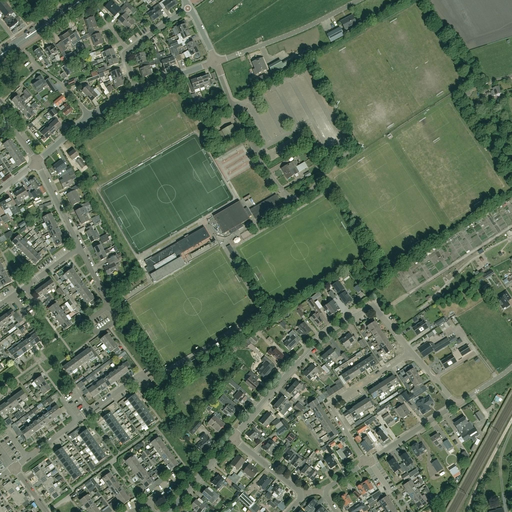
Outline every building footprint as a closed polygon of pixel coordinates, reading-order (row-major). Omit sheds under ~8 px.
[(14,13),(3,0),(0,0),(0,11),(5,17),(6,16),(7,17),(3,21),(12,33),(23,24),(17,16),(14,13)] [(160,7),(162,9),(165,7),(167,11),(177,4),(174,0),(163,0),(158,4),(160,7)] [(127,8),(130,5),(127,2),(124,5),(126,7),(123,10),(122,9),(121,10),(111,1),(105,7),(115,17),(118,13),(120,16),(124,11),(127,8)] [(162,14),(160,11),(162,9),(160,7),(158,4),(152,8),(154,10),(148,14),(152,21),(162,14)] [(124,11),(120,16),(122,18),(119,21),(128,29),(134,23),(125,15),(126,13),(124,11)] [(352,16),(340,22),(345,30),(356,24),(352,16)] [(88,34),(95,32),(93,28),(97,27),(93,17),(85,20),(88,30),(87,30),(88,34)] [(177,35),(188,30),(185,24),(182,26),(181,22),(176,25),(177,26),(174,27),(177,35)] [(344,35),(340,28),(327,35),(330,42),(344,35)] [(67,32),(64,34),(68,39),(71,43),(72,46),(75,44),(78,42),(79,41),(81,40),(79,37),(77,34),(74,36),(73,34),(70,30),(67,32)] [(178,40),(170,44),(171,47),(172,47),(185,42),(184,40),(191,36),(188,30),(177,35),(179,39),(178,40)] [(96,35),(95,32),(88,34),(90,38),(91,37),(94,47),(103,44),(99,34),(96,35)] [(62,36),(59,38),(61,42),(63,44),(60,46),(62,49),(64,52),(67,50),(66,47),(68,45),(71,43),(68,39),(64,34),(62,36)] [(189,51),(196,47),(193,41),(186,45),(184,46),(185,50),(188,49),(189,51)] [(50,47),(45,50),(49,56),(54,63),(56,61),(54,58),(52,55),(54,53),(57,51),(53,46),(50,48),(50,47)] [(196,47),(189,51),(191,56),(194,55),(195,56),(196,57),(197,58),(198,58),(199,57),(199,56),(200,55),(199,54),(198,53),(199,52),(196,47)] [(46,59),(44,56),(39,49),(34,52),(38,59),(41,57),(46,64),(45,65),(47,69),(52,66),(47,58),(46,59)] [(105,58),(115,54),(113,49),(104,52),(101,53),(103,58),(105,58)] [(158,52),(155,54),(159,63),(162,62),(163,65),(164,69),(170,67),(165,56),(160,58),(158,52)] [(142,66),(149,63),(148,60),(147,61),(144,53),(135,56),(138,64),(140,64),(141,63),(142,66)] [(116,59),(115,54),(105,58),(103,58),(103,59),(105,63),(106,63),(116,59)] [(174,62),(172,55),(167,57),(166,56),(165,56),(170,67),(175,65),(174,62)] [(262,58),(252,62),(255,69),(253,70),(255,75),(267,70),(262,58)] [(106,63),(105,63),(108,62),(109,65),(107,66),(108,67),(110,67),(118,64),(116,59),(106,63)] [(280,60),(268,67),(273,76),(285,69),(280,60)] [(151,63),(149,63),(142,66),(143,68),(141,69),(140,69),(143,78),(152,75),(149,67),(150,66),(151,67),(155,65),(155,64),(154,61),(152,62),(151,63)] [(62,68),(67,76),(74,72),(68,63),(62,68)] [(113,81),(123,77),(120,70),(110,73),(113,81)] [(204,87),(205,87),(210,85),(210,87),(213,85),(211,80),(208,81),(207,75),(201,77),(204,87)] [(46,84),(40,76),(36,79),(37,82),(33,86),(36,90),(41,87),(46,84)] [(258,78),(254,80),(256,85),(260,83),(264,81),(262,76),(258,78)] [(123,77),(113,81),(116,88),(125,85),(123,77)] [(204,87),(201,77),(196,79),(198,84),(200,89),(205,87),(204,87)] [(193,87),(190,88),(192,93),(195,92),(194,91),(200,89),(198,84),(196,79),(191,81),(193,87)] [(104,84),(103,84),(107,90),(109,93),(114,91),(111,85),(109,86),(107,82),(104,84)] [(103,84),(103,83),(98,86),(100,89),(101,87),(104,91),(103,92),(105,95),(109,93),(107,90),(103,84)] [(87,97),(94,90),(92,88),(91,89),(88,86),(82,92),(87,97)] [(492,97),(495,95),(501,93),(499,86),(493,89),(494,92),(491,93),(492,97)] [(28,96),(30,93),(26,89),(22,93),(24,95),(20,99),(18,96),(11,102),(16,106),(27,96),(28,96)] [(95,89),(94,90),(87,97),(91,102),(97,96),(98,97),(101,95),(95,89)] [(27,96),(16,106),(20,111),(26,105),(24,103),(32,96),(30,94),(30,93),(28,96),(27,96)] [(62,95),(54,103),(57,107),(65,99),(62,95)] [(63,106),(65,109),(62,112),(66,116),(72,111),(69,106),(68,107),(66,104),(63,106)] [(26,105),(20,111),(24,116),(31,109),(29,107),(28,108),(26,105)] [(31,109),(24,116),(28,120),(35,115),(32,112),(38,107),(36,105),(33,107),(31,109)] [(30,129),(34,126),(36,128),(41,123),(36,119),(28,126),(30,129)] [(62,127),(61,126),(56,120),(53,122),(52,120),(49,123),(51,125),(56,130),(58,128),(59,129),(62,127)] [(46,129),(44,127),(51,135),(56,130),(51,125),(49,123),(46,125),(48,127),(46,129)] [(224,143),(227,141),(238,135),(232,125),(218,132),(224,143)] [(51,135),(44,127),(39,132),(41,134),(44,137),(41,139),(44,142),(46,140),(51,135)] [(6,149),(14,144),(10,140),(3,145),(6,149)] [(17,149),(14,144),(6,149),(9,154),(17,149)] [(20,153),(17,149),(9,154),(12,158),(20,153)] [(86,166),(78,156),(73,150),(68,155),(72,160),(74,163),(76,162),(82,169),(83,171),(88,168),(86,166)] [(23,157),(20,153),(12,158),(15,163),(23,157)] [(26,162),(23,157),(15,163),(18,167),(26,162)] [(10,160),(7,162),(13,171),(15,169),(10,160)] [(66,167),(61,160),(52,167),(57,173),(66,167)] [(305,164),(304,162),(298,166),(295,161),(288,164),(281,169),(284,174),(295,168),(305,164)] [(295,168),(284,174),(287,179),(295,175),(307,168),(305,164),(295,168)] [(72,171),(67,173),(68,174),(65,176),(66,178),(60,181),(63,188),(73,184),(70,179),(75,176),(72,171)] [(30,194),(33,197),(35,201),(40,199),(41,201),(44,200),(42,195),(38,197),(42,194),(43,194),(46,192),(42,185),(41,186),(35,178),(29,182),(35,190),(31,194),(30,194)] [(71,189),(72,192),(66,195),(72,206),(80,202),(75,191),(81,188),(79,184),(71,189)] [(23,188),(18,191),(23,199),(28,195),(30,199),(33,197),(30,194),(31,194),(29,191),(27,193),(23,188)] [(23,199),(18,191),(13,194),(16,199),(14,201),(17,206),(18,207),(22,204),(20,201),(23,199)] [(276,195),(272,197),(250,210),(255,218),(256,220),(282,205),(276,195)] [(10,198),(5,201),(11,213),(16,210),(19,216),(20,215),(23,220),(22,221),(23,223),(24,222),(25,224),(27,223),(18,207),(17,206),(15,207),(10,198)] [(11,213),(5,201),(0,203),(0,204),(5,215),(8,213),(10,217),(13,215),(11,213)] [(78,218),(88,213),(86,208),(92,204),(90,201),(81,206),(82,208),(75,212),(78,218)] [(244,209),(239,201),(213,216),(224,234),(229,231),(230,233),(238,228),(237,227),(250,220),(249,217),(252,215),(247,208),(244,209)] [(41,212),(53,208),(51,202),(39,206),(41,212)] [(88,213),(78,218),(82,225),(89,221),(86,215),(88,213)] [(45,223),(53,219),(51,214),(42,218),(45,223)] [(56,224),(53,219),(45,223),(47,228),(56,224)] [(56,224),(47,228),(50,232),(58,228),(56,224)] [(86,229),(87,231),(85,232),(91,243),(98,239),(92,229),(91,226),(86,229)] [(152,278),(154,282),(185,265),(180,257),(182,257),(180,254),(210,237),(204,227),(175,244),(173,242),(143,259),(147,267),(145,268),(151,279),(152,278)] [(60,233),(58,228),(50,232),(52,237),(60,233)] [(63,238),(60,233),(52,237),(54,242),(63,238)] [(16,246),(22,240),(19,236),(12,242),(16,246)] [(63,238),(54,242),(57,247),(65,243),(63,238)] [(26,243),(22,240),(16,246),(20,250),(26,243)] [(26,243),(20,250),(23,254),(30,247),(26,243)] [(104,251),(101,245),(94,249),(97,255),(104,251)] [(34,251),(30,247),(23,254),(27,257),(34,251)] [(104,251),(97,255),(100,261),(107,257),(106,255),(109,253),(108,249),(104,251)] [(34,251),(27,257),(31,261),(37,254),(34,251)] [(117,257),(121,255),(120,253),(117,255),(116,254),(106,259),(107,262),(117,257)] [(37,254),(31,261),(35,265),(41,258),(37,254)] [(117,257),(107,262),(109,266),(104,268),(108,276),(117,271),(114,264),(120,261),(118,257),(120,259),(123,258),(121,255),(117,257)] [(68,279),(75,273),(72,269),(65,274),(68,279)] [(492,270),(482,276),(484,280),(494,274),(492,270)] [(6,273),(0,275),(0,281),(8,278),(6,273)] [(75,273),(68,279),(71,283),(78,277),(75,273)] [(82,282),(78,277),(71,283),(74,287),(82,282)] [(8,278),(0,281),(0,282),(2,287),(11,282),(8,278)] [(506,287),(511,282),(511,278),(511,279),(510,279),(507,280),(507,279),(503,281),(506,287)] [(50,290),(51,291),(53,290),(52,289),(56,286),(51,280),(46,284),(51,290),(50,290)] [(343,289),(337,281),(331,286),(335,290),(334,291),(335,293),(336,293),(337,294),(339,293),(342,290),(343,289)] [(82,282),(74,287),(77,292),(85,286),(82,282)] [(51,290),(46,284),(41,287),(50,300),(52,299),(48,292),(50,291),(51,292),(51,291),(50,290),(51,290)] [(88,290),(85,286),(77,292),(80,296),(88,290)] [(50,300),(41,287),(35,291),(40,298),(43,295),(47,301),(44,303),(46,306),(51,302),(50,300)] [(91,295),(88,290),(80,296),(84,300),(91,295)] [(339,293),(341,295),(339,296),(345,305),(352,300),(345,292),(344,292),(342,290),(339,293)] [(503,296),(497,300),(503,309),(506,307),(506,308),(510,306),(507,301),(508,300),(508,301),(511,299),(506,292),(502,295),(503,296)] [(94,299),(91,295),(84,300),(87,304),(89,303),(91,306),(96,303),(94,299)] [(319,309),(313,300),(312,299),(310,298),(306,301),(315,313),(310,317),(317,326),(323,322),(318,316),(322,313),(319,309)] [(50,305),(51,307),(48,309),(51,314),(59,308),(56,304),(57,303),(55,300),(50,305)] [(333,300),(328,304),(334,313),(339,309),(333,300)] [(334,313),(328,304),(323,308),(329,317),(334,313)] [(298,307),(294,310),(296,312),(297,312),(301,317),(304,315),(298,307)] [(61,310),(59,308),(51,314),(55,318),(64,311),(62,309),(61,310)] [(14,313),(12,310),(4,315),(9,322),(14,318),(13,318),(12,315),(14,313)] [(64,311),(55,318),(58,322),(67,315),(65,313),(64,314),(62,313),(64,311)] [(9,322),(4,315),(0,318),(0,321),(3,326),(4,326),(9,322)] [(67,316),(67,315),(58,322),(61,326),(69,321),(66,317),(67,316)] [(72,325),(69,321),(61,326),(64,331),(72,325)] [(370,331),(378,326),(374,321),(371,323),(370,321),(366,324),(367,326),(368,329),(366,330),(368,333),(370,331)] [(413,328),(417,335),(428,328),(423,321),(419,324),(417,325),(413,328)] [(301,336),(302,335),(304,337),(311,331),(304,322),(298,328),(299,329),(296,332),(299,336),(300,335),(301,336)] [(453,323),(446,327),(450,333),(457,329),(453,323)] [(381,331),(378,326),(370,331),(373,336),(381,331)] [(290,350),(298,342),(295,339),(297,336),(292,331),(288,335),(290,337),(284,344),(290,350)] [(384,335),(381,331),(373,336),(376,340),(384,335)] [(31,337),(29,334),(27,336),(29,338),(27,340),(32,347),(36,344),(31,337)] [(31,337),(36,344),(41,341),(37,336),(35,334),(31,337)] [(103,344),(111,338),(107,334),(100,340),(103,344)] [(355,341),(349,334),(340,341),(345,348),(355,341)] [(387,340),(384,335),(376,340),(378,343),(376,344),(377,346),(387,340)] [(252,336),(248,340),(251,343),(254,345),(258,340),(252,336)] [(111,338),(103,344),(107,348),(114,343),(111,338)] [(251,343),(248,340),(246,339),(241,344),(247,349),(251,343)] [(367,346),(362,339),(358,342),(363,349),(367,346)] [(32,347),(27,340),(22,343),(28,351),(32,347)] [(390,345),(387,340),(377,346),(378,347),(380,346),(382,350),(390,345)] [(436,347),(438,351),(443,348),(444,348),(448,346),(444,340),(437,345),(437,346),(436,347)] [(28,351),(22,343),(18,346),(23,354),(28,351)] [(117,347),(114,343),(107,348),(105,350),(106,352),(108,350),(110,353),(117,347)] [(427,343),(418,349),(424,357),(433,351),(427,343)] [(393,349),(390,345),(382,350),(385,354),(393,349)] [(23,354),(18,346),(14,349),(19,357),(23,354)] [(471,351),(467,346),(459,351),(462,356),(471,351)] [(88,348),(84,352),(90,359),(91,362),(96,359),(95,358),(97,356),(94,351),(91,348),(89,349),(88,348)] [(19,357),(14,349),(9,353),(15,360),(19,357)] [(270,356),(271,355),(278,362),(284,356),(276,349),(273,352),(270,349),(266,353),(270,356)] [(331,349),(326,353),(332,360),(334,358),(336,360),(339,358),(337,356),(331,349)] [(84,352),(80,355),(85,362),(90,359),(84,352)] [(332,360),(326,353),(321,357),(327,364),(332,360)] [(365,359),(371,368),(376,364),(373,361),(376,359),(373,354),(370,355),(370,357),(368,358),(367,357),(365,359)] [(80,355),(75,358),(81,366),(85,362),(80,355)] [(441,362),(446,369),(457,362),(452,355),(448,358),(448,357),(445,359),(446,359),(441,362)] [(261,361),(264,363),(257,372),(264,378),(272,368),(268,364),(270,361),(265,357),(261,361)] [(81,366),(75,358),(71,361),(77,369),(81,366)] [(363,361),(361,363),(366,371),(371,368),(365,359),(363,360),(363,361)] [(77,369),(71,361),(67,364),(72,372),(73,373),(76,371),(75,370),(77,369)] [(128,371),(126,368),(130,365),(127,361),(123,364),(118,367),(124,374),(128,371)] [(366,371),(361,363),(358,365),(357,364),(355,365),(361,374),(366,371)] [(72,372),(67,364),(62,368),(68,375),(72,372)] [(318,366),(315,368),(312,365),(303,373),(310,380),(317,373),(319,375),(323,371),(318,366)] [(324,365),(321,368),(324,371),(324,372),(326,374),(326,373),(329,371),(324,365)] [(361,374),(355,365),(353,366),(353,367),(351,369),(356,377),(361,374)] [(124,374),(118,367),(116,369),(115,366),(112,368),(119,378),(124,374)] [(408,366),(407,366),(404,369),(406,373),(405,373),(407,375),(403,378),(401,380),(402,382),(408,378),(416,373),(413,369),(411,370),(408,366)] [(119,378),(112,368),(114,371),(110,374),(115,381),(119,378)] [(356,377),(351,369),(348,371),(347,370),(345,371),(351,380),(356,377)] [(247,375),(250,377),(245,383),(254,390),(259,384),(254,380),(257,377),(250,371),(247,375)] [(351,380),(345,371),(343,373),(344,374),(341,376),(346,383),(351,380)] [(106,373),(104,375),(111,384),(115,381),(110,374),(108,375),(106,373)] [(412,383),(419,378),(416,373),(408,378),(409,378),(412,383)] [(111,384),(104,375),(101,377),(103,379),(101,380),(106,387),(111,384)] [(390,377),(388,378),(390,382),(393,386),(395,384),(396,386),(399,385),(398,383),(400,382),(399,380),(397,382),(395,378),(393,375),(390,377)] [(37,386),(44,381),(41,376),(34,382),(37,386)] [(388,378),(383,381),(389,391),(391,389),(390,388),(393,386),(390,382),(388,378)] [(420,388),(418,385),(422,383),(419,378),(412,383),(414,387),(413,388),(414,389),(412,390),(413,392),(420,388)] [(97,379),(95,381),(102,391),(106,387),(101,380),(99,382),(97,379)] [(48,385),(44,381),(37,386),(40,391),(48,385)] [(102,391),(95,381),(92,383),(94,385),(92,387),(97,394),(102,391)] [(383,381),(378,385),(383,392),(385,391),(387,393),(389,391),(383,381)] [(291,387),(298,392),(300,389),(303,391),(307,387),(301,382),(299,385),(296,382),(291,387)] [(51,390),(48,385),(40,391),(43,395),(51,390)] [(378,385),(373,388),(379,397),(381,396),(380,394),(383,392),(378,385)] [(97,394),(92,387),(87,390),(87,391),(89,392),(93,397),(97,394)] [(243,390),(240,387),(237,390),(238,391),(233,397),(234,398),(242,404),(247,398),(244,396),(241,393),(243,390)] [(298,392),(291,387),(287,392),(293,398),(298,392)] [(379,397),(373,388),(368,391),(373,399),(376,397),(377,399),(379,397)] [(22,391),(18,394),(23,401),(27,398),(22,391)] [(401,395),(406,403),(415,397),(412,393),(409,396),(406,391),(401,395)] [(499,392),(496,397),(502,401),(505,395),(499,392)] [(23,401),(18,394),(13,397),(20,407),(21,407),(19,404),(23,401)] [(130,404),(138,398),(135,394),(127,400),(124,403),(125,404),(129,402),(130,404)] [(227,406),(222,412),(226,415),(228,413),(231,416),(237,410),(233,407),(235,405),(224,395),(221,398),(224,400),(222,402),(227,406)] [(405,401),(400,395),(396,399),(401,404),(405,401)] [(20,407),(13,397),(9,400),(16,410),(20,407)] [(282,397),(278,402),(287,411),(292,406),(288,403),(288,402),(282,397)] [(364,400),(362,401),(366,407),(368,410),(370,409),(369,408),(374,404),(369,397),(367,398),(364,400)] [(421,413),(423,415),(430,410),(428,406),(433,402),(429,397),(424,401),(423,399),(416,404),(419,410),(419,411),(420,413),(421,413)] [(130,404),(127,406),(128,408),(131,405),(133,407),(133,408),(141,402),(138,398),(130,404)] [(9,400),(5,403),(12,413),(14,411),(12,409),(14,408),(16,410),(9,400)] [(310,411),(319,405),(316,400),(308,405),(310,408),(309,409),(310,411)] [(366,407),(362,401),(357,404),(362,412),(364,411),(365,412),(368,410),(366,407)] [(133,408),(133,407),(130,410),(131,412),(134,409),(136,411),(143,406),(141,402),(133,408)] [(287,411),(278,402),(273,407),(280,413),(283,416),(287,411)] [(299,402),(296,405),(302,410),(305,407),(299,402)] [(384,405),(381,408),(375,412),(378,417),(386,411),(385,408),(391,405),(389,402),(384,406),(384,405)] [(12,413),(5,403),(0,406),(6,414),(10,411),(12,413)] [(54,408),(52,409),(57,416),(62,413),(57,406),(55,404),(53,405),(54,408)] [(362,412),(357,404),(352,408),(355,413),(358,417),(359,418),(361,417),(359,414),(362,412)] [(302,410),(296,405),(293,408),(300,413),(301,412),(302,410)] [(322,410),(319,405),(310,411),(312,413),(313,412),(315,415),(322,410)] [(406,408),(404,405),(396,410),(402,419),(409,414),(405,409),(406,408)] [(136,411),(132,414),(134,416),(137,413),(139,415),(146,410),(143,406),(136,411)] [(355,413),(352,408),(347,411),(349,414),(352,419),(355,417),(355,418),(358,417),(355,413)] [(52,409),(48,412),(53,419),(57,416),(52,409)] [(213,416),(214,417),(208,423),(218,431),(224,425),(219,421),(222,418),(212,409),(211,411),(215,414),(213,416)] [(139,415),(135,418),(136,419),(140,417),(142,419),(149,413),(146,410),(139,415)] [(325,415),(322,410),(315,415),(316,417),(315,418),(317,420),(325,415)] [(484,418),(479,411),(475,414),(479,422),(484,418)] [(53,419),(48,412),(43,416),(48,423),(53,419)] [(108,414),(106,416),(103,418),(106,422),(113,416),(113,417),(117,414),(116,412),(112,415),(110,412),(108,414)] [(149,413),(142,419),(138,421),(139,423),(143,421),(144,423),(152,417),(149,413)] [(273,419),(267,413),(260,422),(263,425),(265,427),(273,419)] [(395,423),(388,413),(382,417),(389,428),(395,423)] [(352,419),(349,414),(345,417),(351,427),(354,424),(355,424),(352,419)] [(48,423),(43,416),(41,417),(39,415),(37,417),(44,426),(48,423)] [(328,419),(325,415),(317,420),(318,423),(319,422),(321,424),(328,419)] [(115,419),(113,417),(113,416),(106,422),(108,426),(116,420),(119,418),(118,416),(115,419)] [(37,420),(34,422),(40,429),(44,426),(37,417),(35,418),(37,420)] [(144,423),(141,425),(142,427),(146,424),(147,427),(155,421),(152,417),(144,423)] [(464,417),(459,421),(470,438),(473,443),(477,440),(476,438),(480,435),(475,427),(474,428),(472,429),(468,423),(464,417)] [(196,431),(202,425),(196,419),(190,426),(191,427),(187,431),(192,436),(197,431),(196,431)] [(283,425),(280,422),(278,419),(272,423),(277,430),(283,425)] [(280,422),(283,425),(286,429),(289,427),(284,419),(280,422)] [(328,419),(321,424),(323,427),(321,428),(323,430),(332,424),(328,419)] [(118,423),(116,420),(108,426),(111,430),(119,424),(122,422),(121,420),(118,423)] [(459,421),(454,424),(458,430),(460,432),(459,433),(461,437),(458,439),(461,443),(470,438),(459,421)] [(40,429),(34,422),(32,424),(31,422),(28,423),(30,426),(30,425),(35,432),(40,429)] [(121,426),(119,424),(111,430),(114,433),(122,428),(125,426),(126,424),(126,423),(124,424),(121,426)] [(335,429),(332,424),(323,430),(324,433),(326,432),(327,434),(335,429)] [(364,424),(356,430),(359,434),(367,429),(364,424)] [(30,426),(26,429),(31,436),(35,432),(30,425),(30,426)] [(283,425),(277,430),(275,432),(278,436),(286,429),(283,425)] [(377,429),(379,432),(376,434),(383,442),(385,441),(386,442),(389,440),(385,436),(388,434),(382,426),(377,429)] [(22,427),(19,429),(19,430),(21,432),(23,434),(26,439),(31,436),(26,429),(24,430),(22,427)] [(123,430),(122,428),(114,433),(117,437),(124,431),(125,432),(128,429),(126,428),(123,430)] [(262,436),(254,428),(253,429),(252,429),(245,435),(251,441),(257,436),(259,438),(262,436)] [(338,435),(335,429),(327,434),(329,437),(328,438),(329,440),(330,439),(338,435)] [(83,432),(80,434),(77,437),(76,438),(77,440),(80,437),(82,439),(89,434),(87,430),(83,432)] [(124,431),(117,437),(120,441),(127,435),(130,433),(129,431),(126,434),(125,432),(124,431)] [(286,439),(291,442),(296,435),(292,432),(286,439)] [(82,439),(79,442),(80,443),(83,441),(85,443),(92,438),(89,434),(82,439)] [(197,448),(200,452),(210,445),(210,444),(212,442),(208,436),(207,437),(205,434),(199,438),(201,441),(198,444),(200,446),(197,448)] [(127,435),(120,441),(122,445),(130,439),(133,437),(132,436),(129,438),(127,435)] [(358,444),(362,440),(358,435),(354,438),(358,444)] [(441,440),(438,435),(432,439),(436,446),(442,442),(441,440)] [(85,443),(81,446),(83,447),(86,445),(88,447),(95,441),(92,438),(85,443)] [(154,447),(162,442),(158,438),(155,440),(154,438),(148,442),(150,444),(149,445),(151,447),(153,446),(154,447)] [(364,452),(365,454),(374,447),(372,444),(370,446),(366,440),(360,444),(365,451),(364,452)] [(95,441),(88,447),(83,451),(84,452),(89,448),(90,451),(98,445),(95,441)] [(276,448),(277,446),(270,441),(263,449),(273,457),(279,450),(276,448)] [(442,444),(447,450),(451,448),(447,441),(442,444)] [(165,447),(162,442),(154,447),(158,452),(165,447)] [(340,443),(337,445),(340,449),(337,451),(342,460),(346,458),(352,454),(348,448),(345,450),(343,447),(340,443)] [(417,443),(411,448),(417,457),(423,453),(423,452),(426,449),(422,443),(420,445),(419,446),(417,443)] [(90,451),(87,453),(88,455),(92,452),(93,454),(93,455),(101,449),(98,445),(90,451)] [(333,453),(329,446),(325,448),(330,456),(333,453)] [(165,447),(158,452),(161,456),(168,451),(165,447)] [(67,448),(64,451),(62,448),(54,454),(57,457),(65,452),(68,450),(67,448)] [(293,450),(293,451),(289,448),(285,453),(288,456),(285,460),(290,464),(298,454),(293,450)] [(93,455),(93,454),(90,457),(91,459),(94,456),(96,458),(103,453),(101,449),(93,455)] [(171,455),(168,451),(161,456),(164,461),(171,455)] [(469,457),(465,451),(461,454),(464,460),(469,457)] [(65,452),(57,457),(60,461),(68,456),(71,454),(70,452),(67,454),(65,452)] [(96,458),(92,461),(94,462),(97,460),(99,462),(106,457),(103,453),(96,458)] [(406,453),(404,454),(404,455),(402,454),(401,455),(401,457),(400,457),(404,463),(401,464),(406,471),(408,469),(407,466),(413,463),(406,453)] [(68,456),(60,461),(63,465),(70,459),(71,460),(76,456),(75,454),(70,458),(68,456)] [(298,454),(290,464),(296,468),(299,464),(301,466),(306,461),(302,458),(303,458),(298,454)] [(129,466),(138,459),(135,455),(133,456),(130,458),(130,457),(128,457),(125,460),(126,461),(129,466)] [(171,455),(164,461),(168,465),(175,460),(171,455)] [(244,461),(237,456),(231,464),(238,470),(244,461)] [(337,465),(331,456),(325,460),(330,469),(337,465)] [(70,459),(63,465),(65,469),(73,463),(74,464),(77,461),(75,459),(72,462),(71,460),(70,459)] [(138,460),(138,459),(129,466),(132,470),(140,465),(137,461),(138,460)] [(406,471),(401,464),(399,466),(394,459),(388,463),(394,473),(401,468),(403,472),(406,471)] [(178,464),(175,460),(168,465),(171,470),(178,464)] [(437,460),(431,464),(437,473),(443,469),(437,460)] [(327,471),(321,461),(318,462),(322,469),(320,470),(323,474),(327,471)] [(73,463),(65,469),(68,473),(76,467),(79,465),(78,463),(75,466),(74,464),(73,463)] [(35,475),(45,468),(43,466),(41,468),(39,465),(32,470),(35,475)] [(140,465),(132,470),(136,475),(143,469),(140,465)] [(257,471),(249,465),(243,472),(252,479),(257,471)] [(311,466),(309,468),(306,466),(300,472),(306,477),(313,468),(311,466)] [(78,469),(76,467),(68,473),(71,477),(79,471),(82,469),(81,467),(78,469)] [(456,467),(450,471),(453,476),(459,472),(456,467)] [(46,470),(45,468),(35,475),(39,480),(46,475),(44,472),(46,470)] [(313,468),(306,477),(312,481),(317,475),(319,473),(313,468)] [(143,469),(136,475),(139,479),(147,473),(148,473),(146,471),(145,471),(144,471),(143,469)] [(79,471),(71,477),(74,481),(85,473),(84,471),(81,473),(79,471)] [(418,472),(413,476),(415,479),(418,477),(419,479),(417,480),(419,482),(422,480),(423,480),(423,479),(418,472)] [(105,475),(106,476),(102,479),(106,483),(113,478),(110,473),(109,474),(108,473),(105,475)] [(149,476),(147,473),(139,479),(142,484),(149,478),(148,477),(149,476)] [(232,482),(237,476),(234,473),(231,477),(229,475),(227,478),(232,482)] [(48,478),(46,475),(39,480),(43,485),(52,478),(51,476),(48,478)] [(216,479),(212,484),(218,489),(222,484),(225,487),(228,484),(218,475),(215,478),(216,479)] [(271,481),(264,475),(257,485),(263,490),(266,487),(271,481)] [(232,482),(234,484),(235,484),(240,478),(237,476),(232,482)] [(52,478),(43,485),(46,490),(53,485),(51,482),(54,480),(52,478)] [(116,482),(113,478),(106,483),(109,488),(116,482)] [(149,478),(142,484),(143,485),(142,486),(144,489),(146,488),(148,487),(150,485),(152,483),(153,483),(149,478)] [(368,480),(363,483),(365,487),(368,491),(370,490),(372,492),(375,490),(368,480)] [(16,485),(15,483),(13,485),(10,481),(7,484),(6,482),(3,485),(4,486),(3,486),(7,492),(16,485)] [(411,481),(403,486),(406,491),(414,486),(411,481)] [(116,482),(109,488),(112,492),(120,487),(116,482)] [(365,487),(363,483),(357,487),(360,491),(359,491),(363,498),(367,495),(366,493),(368,491),(365,487)] [(94,488),(91,484),(86,487),(89,492),(94,488)] [(235,484),(234,484),(232,487),(239,493),(241,490),(240,489),(235,484)] [(283,490),(276,484),(273,488),(271,491),(274,493),(272,495),(276,498),(277,496),(278,496),(278,495),(280,497),(284,491),(283,490)] [(16,485),(7,492),(11,497),(18,492),(16,489),(18,487),(17,485),(16,485)] [(53,485),(46,490),(50,495),(59,488),(58,487),(55,488),(53,485)] [(414,486),(406,491),(409,495),(417,490),(414,486)] [(120,487),(112,492),(114,494),(112,495),(114,498),(116,497),(115,496),(123,491),(120,487)] [(59,488),(50,495),(53,500),(60,495),(58,492),(61,490),(59,488)] [(252,495),(257,499),(264,492),(259,488),(252,495)] [(213,491),(211,494),(206,489),(202,494),(208,500),(208,501),(212,504),(215,501),(219,496),(213,491)] [(409,495),(412,500),(420,495),(418,493),(419,492),(420,491),(419,489),(417,490),(409,495)] [(353,494),(361,502),(362,500),(359,497),(361,496),(356,490),(353,494)] [(126,496),(123,491),(115,496),(116,497),(119,501),(126,496)] [(372,498),(374,501),(382,496),(379,491),(371,496),(372,498)] [(20,495),(18,492),(11,497),(14,502),(24,495),(22,493),(20,495)] [(239,498),(249,507),(251,505),(249,502),(251,500),(243,493),(239,498)] [(348,507),(347,505),(351,503),(348,498),(346,494),(340,498),(342,501),(342,502),(345,507),(348,511),(349,511),(352,510),(349,506),(348,507)] [(24,495),(14,502),(18,507),(25,502),(23,499),(25,497),(24,495)] [(83,505),(91,500),(87,495),(80,500),(83,505)] [(420,495),(412,500),(415,504),(426,497),(424,495),(421,497),(420,495)] [(129,500),(126,496),(119,501),(122,505),(129,500)] [(382,506),(389,501),(386,497),(377,503),(379,505),(381,504),(382,506)] [(428,500),(426,497),(415,504),(418,509),(426,504),(424,502),(428,500)] [(312,511),(315,509),(313,507),(318,502),(314,499),(307,506),(310,510),(308,511),(312,511)] [(94,504),(91,500),(83,505),(86,509),(94,504)] [(203,502),(201,505),(196,501),(191,507),(197,511),(199,511),(204,507),(207,510),(210,507),(203,502)] [(389,501),(382,506),(385,511),(393,506),(389,501)] [(281,504),(281,503),(280,503),(277,506),(282,511),(285,507),(281,504)]
